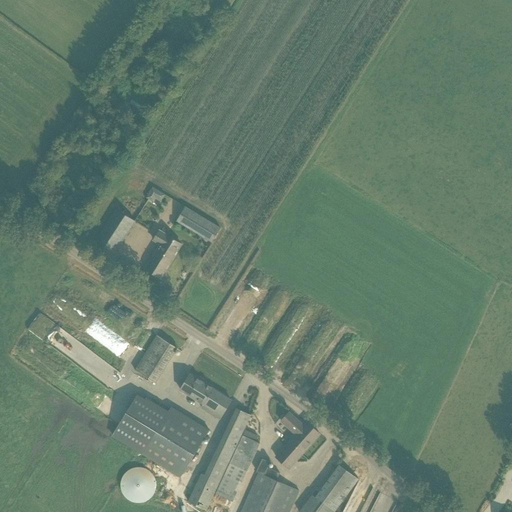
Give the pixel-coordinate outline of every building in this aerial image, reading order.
[(78,129),(75,134),(83,140),(87,134),(78,129)] [(167,190),(158,198),(165,207),(174,198),(167,190)] [(212,243),(221,228),(185,206),(177,221),(212,243)] [(114,253),(120,245),(135,221),(116,208),(95,241),(114,253)] [(160,278),(165,269),(181,243),(165,234),(168,229),(165,228),(162,232),(160,230),(159,232),(153,240),(161,244),(145,269),(160,278)] [(140,270),(121,256),(115,265),(133,279),(140,270)] [(114,303),(128,315),(134,308),(120,296),(114,303)] [(155,383),(172,356),(177,348),(157,335),(151,344),(135,370),(155,383)] [(128,344),(139,352),(144,345),(133,337),(128,344)] [(84,360),(90,365),(102,352),(96,347),(84,360)] [(306,367),(313,375),(321,367),(314,359),(306,367)] [(203,404),(202,407),(220,418),(231,400),(190,374),(180,390),(203,404)] [(112,435),(111,436),(138,451),(142,454),(180,477),(210,430),(172,407),(169,410),(138,391),(128,408),(112,435)] [(198,483),(189,501),(208,509),(246,424),(251,415),(236,408),(205,475),(202,474),(198,483)] [(289,469),(320,434),(307,422),(304,426),(288,412),(281,421),(294,433),(289,438),(291,440),(276,457),(289,469)] [(216,494),(232,502),(259,443),(243,436),(216,494)] [(256,471),(259,472),(254,482),(240,511),(287,511),(293,499),(297,490),(276,481),(280,473),(267,467),(270,462),(262,458),(256,471)] [(300,511),(334,511),(358,479),(339,465),(315,497),(312,495),(306,503),(300,511)] [(156,487),(156,483),(156,481),(155,479),(154,476),(153,474),(151,473),(149,471),(147,469),(145,468),(143,468),(140,467),(138,467),(136,467),(133,468),(130,469),(128,470),(126,471),(125,473),(124,475),(122,477),(121,479),(121,481),(120,484),(120,486),(121,489),(122,491),(123,493),(124,495),(125,497),(127,499),(128,500),(130,501),(134,502),(136,503),(138,503),(141,502),(143,502),(145,501),(148,500),(150,498),(152,497),(153,495),(154,493),(155,491),(156,489),(156,487)]
